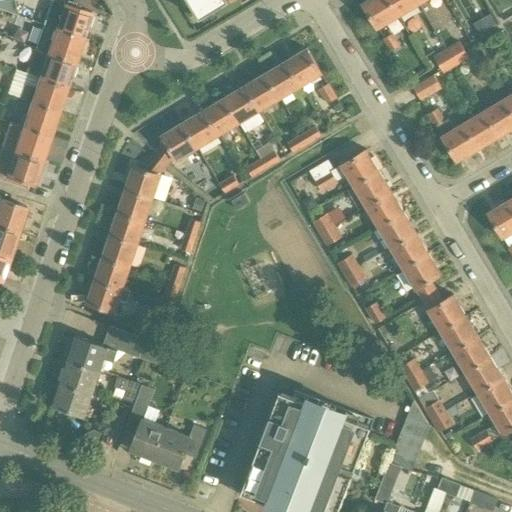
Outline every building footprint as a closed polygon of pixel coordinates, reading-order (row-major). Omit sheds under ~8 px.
[(0,0),(0,8),(17,15),(13,0),(0,0)] [(187,0),(193,9),(207,1),(214,11),(232,0),(187,0)] [(398,15),(388,0),(368,0),(362,3),(377,28),(398,15)] [(416,0),(388,0),(398,15),(418,3),(416,0)] [(63,3),(55,27),(83,36),(91,12),(63,3)] [(496,24),(490,14),(472,24),(478,34),(496,24)] [(83,36),(55,27),(44,23),(39,39),(50,43),(48,51),(73,59),(81,37),(82,38),(83,36)] [(390,51),(400,45),(393,33),(382,39),(390,51)] [(459,41),(446,49),(451,57),(464,49),(459,41)] [(73,59),(48,51),(37,47),(28,73),(39,76),(66,86),(74,61),(73,61),(73,59)] [(285,61),(300,85),(321,72),(307,48),(285,61)] [(451,57),(446,49),(433,56),(438,65),(451,57)] [(469,57),(464,49),(451,57),(456,65),(469,57)] [(456,65),(451,57),(438,65),(443,73),(456,65)] [(300,85),(285,61),(265,73),(279,97),(300,85)] [(279,97),(265,73),(244,85),(259,110),(279,97)] [(420,100),(441,88),(433,74),(412,86),(420,100)] [(39,76),(35,87),(25,84),(21,98),(31,101),(56,109),(64,86),(66,87),(66,86),(39,76)] [(327,103),(337,97),(328,83),(318,89),(327,103)] [(244,85),(224,98),(238,122),(259,110),(244,85)] [(238,122),(224,98),(203,110),(218,134),(238,122)] [(511,127),(511,111),(504,99),(484,111),(498,135),(511,127)] [(31,101),(23,126),(50,135),(58,111),(56,110),(56,109),(31,101)] [(463,123),(451,130),(437,108),(427,114),(434,126),(436,125),(457,160),(478,148),(463,123)] [(203,110),(182,122),(197,147),(218,134),(203,110)] [(484,111),(463,123),(478,148),(498,135),(484,111)] [(50,135),(23,126),(9,121),(0,146),(0,147),(41,162),(42,160),(40,159),(48,135),(50,136),(50,135)] [(165,140),(153,154),(166,164),(173,155),(176,159),(197,147),(182,122),(161,135),(165,140)] [(301,134),(307,144),(321,135),(315,125),(301,134)] [(307,144),(301,134),(287,142),(293,152),(307,144)] [(41,162),(0,147),(0,180),(26,189),(28,183),(33,185),(41,162)] [(341,164),(330,170),(315,179),(321,191),(337,181),(337,180),(347,174),(354,185),(378,170),(365,149),(341,164)] [(261,158),(267,168),(280,160),(274,150),(261,158)] [(134,165),(126,188),(152,197),(160,174),(158,173),(166,164),(153,154),(141,168),(134,165)] [(267,168),(261,158),(246,167),(251,177),(267,168)] [(308,170),(313,178),(332,167),(327,159),(308,170)] [(390,191),(378,170),(354,185),(366,205),(390,191)] [(219,183),(225,193),(239,184),(233,174),(219,183)] [(152,197),(126,188),(118,211),(144,220),(152,197)] [(390,191),(366,205),(378,226),(403,211),(390,191)] [(231,200),(236,209),(250,201),(244,192),(231,200)] [(0,225),(17,231),(26,207),(0,197),(0,225)] [(201,210),(204,200),(197,198),(193,208),(201,210)] [(511,231),(511,205),(509,200),(488,213),(502,237),(511,231)] [(118,211),(110,234),(137,243),(144,220),(118,211)] [(415,232),(403,211),(378,226),(391,247),(415,232)] [(319,233),(335,224),(328,212),(312,221),(319,233)] [(190,218),(185,233),(196,237),(201,222),(190,218)] [(335,224),(319,233),(327,245),(342,236),(335,224)] [(17,231),(0,225),(0,254),(9,258),(9,255),(8,255),(16,231),(17,232),(17,231)] [(415,232),(391,247),(403,267),(427,253),(415,232)] [(196,237),(185,233),(180,249),(191,252),(196,237)] [(110,234),(103,256),(129,265),(137,243),(110,234)] [(344,274),(359,266),(352,253),(337,263),(344,274)] [(427,253),(403,267),(416,288),(422,298),(436,290),(430,280),(440,274),(427,253)] [(0,280),(1,281),(9,258),(0,254),(0,280)] [(95,278),(95,279),(121,288),(129,265),(103,256),(95,278)] [(169,279),(180,282),(186,267),(175,264),(169,279)] [(366,278),(359,266),(344,274),(351,286),(366,278)] [(121,288),(95,279),(87,302),(114,311),(121,288)] [(180,282),(169,279),(164,294),(175,298),(180,282)] [(436,290),(422,298),(429,309),(428,309),(441,330),(465,316),(452,294),(442,301),(436,290)] [(153,320),(166,324),(173,305),(160,301),(153,320)] [(365,308),(374,323),(386,316),(377,301),(365,308)] [(465,316),(441,330),(453,351),(477,336),(465,316)] [(108,338),(128,345),(125,352),(158,365),(166,344),(113,325),(108,338)] [(76,336),(68,359),(99,369),(103,358),(114,362),(118,350),(76,336)] [(490,357),(477,336),(453,351),(466,371),(490,357)] [(502,377),(490,357),(466,371),(478,392),(502,377)] [(406,379),(421,370),(414,358),(399,367),(406,379)] [(99,369),(68,359),(61,381),(92,392),(99,369)] [(421,370),(406,379),(413,391),(429,381),(421,370)] [(135,403),(135,401),(141,384),(141,383),(117,375),(114,386),(115,387),(112,394),(117,395),(116,397),(135,403)] [(511,393),(502,377),(478,392),(490,413),(511,399),(511,393)] [(92,392),(61,381),(53,405),(84,416),(92,392)] [(135,401),(148,406),(154,389),(141,384),(135,401)] [(282,384),(240,492),(292,511),(337,511),(373,419),(282,384)] [(431,420),(446,411),(439,399),(424,408),(431,420)] [(511,399),(490,413),(503,434),(511,428),(511,399)] [(135,401),(135,403),(124,430),(136,434),(130,450),(154,459),(167,427),(152,421),(155,413),(146,410),(148,406),(135,401)] [(402,428),(425,437),(429,425),(414,401),(413,401),(402,428)] [(105,411),(102,422),(117,427),(121,416),(105,411)] [(446,411),(431,420),(438,432),(454,423),(446,411)] [(167,427),(154,459),(179,468),(185,453),(196,457),(207,429),(194,424),(189,436),(167,427)] [(425,437),(402,428),(398,439),(420,448),(425,437)] [(486,429),(470,439),(476,451),(493,441),(486,429)] [(420,448),(398,439),(393,450),(416,459),(420,448)] [(416,459),(393,450),(388,462),(389,462),(402,467),(412,471),(414,466),(416,459)] [(447,493),(452,481),(441,477),(437,489),(447,493)] [(461,484),(452,481),(447,493),(457,497),(461,484)] [(380,484),(374,498),(387,503),(387,501),(392,489),(380,484)] [(498,498),(478,491),(473,503),(493,511),(498,498)] [(382,511),(397,511),(400,506),(387,501),(387,503),(383,511),(382,511)]
